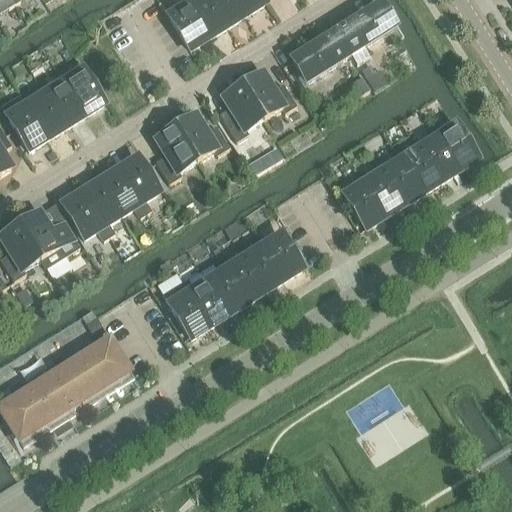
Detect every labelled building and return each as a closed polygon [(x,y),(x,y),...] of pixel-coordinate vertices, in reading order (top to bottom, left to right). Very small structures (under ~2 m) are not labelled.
[(0,0),(0,17),(15,8),(9,0),(0,0)] [(9,0),(15,8),(20,5),(17,0),(9,0)] [(155,0),(135,0),(131,4),(151,29),(168,15),(155,0)] [(169,20),(190,54),(209,42),(182,0),(178,0),(176,2),(182,12),(169,20)] [(191,0),(182,0),(209,42),(228,31),(208,0),(201,0),(194,5),(191,0)] [(208,0),(228,31),(246,19),(233,0),(208,0)] [(233,0),(246,19),(265,7),(260,0),(233,0)] [(381,10),(337,38),(350,59),(394,32),(381,10)] [(306,87),(350,59),(337,38),(293,66),(306,87)] [(63,72),(57,76),(85,120),(104,108),(82,74),(69,83),(63,72)] [(66,132),(85,120),(57,76),(51,80),(57,90),(45,98),(66,132)] [(376,78),(366,84),(373,96),(387,87),(380,76),(376,78)] [(263,124),(263,125),(282,114),(285,118),(297,111),(283,89),(272,95),(261,78),(260,79),(261,80),(244,91),(243,91),(263,124)] [(361,82),(351,88),(359,101),(369,95),(361,82)] [(246,135),(263,124),(243,91),(244,91),(243,89),(223,102),(230,112),(219,119),(237,147),(249,139),(246,135)] [(48,143),(66,132),(45,98),(33,105),(26,95),(20,99),(48,143)] [(29,155),(48,143),(20,99),(15,103),(21,113),(8,121),(29,155)] [(196,166),(196,167),(215,156),(218,160),(230,153),(216,131),(205,137),(194,120),(193,121),(194,122),(177,133),(176,133),(196,166)] [(436,128),(430,132),(458,176),(477,164),(456,130),(443,138),(436,128)] [(0,180),(11,173),(1,157),(12,150),(0,131),(0,180)] [(179,177),(196,166),(176,133),(177,133),(176,131),(156,144),(166,160),(156,167),(170,189),(182,181),(179,177)] [(440,188),(458,176),(430,132),(424,135),(431,146),(418,153),(440,188)] [(400,151),(394,155),(421,199),(440,188),(418,153),(406,161),(400,151)] [(394,169),(382,176),(403,210),(421,199),(394,155),(388,158),(394,169)] [(269,171),(263,160),(249,169),(255,179),(269,171)] [(159,197),(137,163),(118,175),(146,219),(152,215),(145,205),(159,197)] [(385,222),(403,210),(382,176),(369,184),(363,174),(357,178),(385,222)] [(140,223),(146,219),(118,175),(100,186),(121,220),(134,212),(140,223)] [(344,200),(366,234),(385,222),(357,178),(351,181),(358,191),(344,200)] [(109,228),(121,220),(100,186),(82,197),(109,242),(115,238),(109,228)] [(109,242),(82,197),(63,209),(84,243),(97,235),(104,245),(109,242)] [(20,231),(40,263),(47,273),(64,262),(62,258),(74,250),(60,228),(49,235),(39,217),(37,218),(38,220),(21,230),(20,231)] [(23,274),(40,264),(40,263),(20,231),(21,230),(20,229),(0,241),(10,258),(0,264),(14,286),(26,279),(23,274)] [(255,241),(283,285),(302,273),(281,239),(268,248),(261,238),(255,241)] [(256,255),(243,263),(265,297),(283,285),(255,241),(249,245),(256,255)] [(246,308),(265,297),(243,263),(231,271),(224,261),(219,264),(246,308)] [(219,278),(207,286),(228,320),(246,308),(219,264),(213,268),(219,278)] [(89,265),(79,271),(88,285),(98,279),(89,265)] [(169,267),(160,273),(164,280),(174,274),(169,267)] [(210,331),(228,320),(207,286),(194,294),(188,283),(182,287),(210,331)] [(182,287),(163,299),(191,343),(210,331),(182,287)] [(25,292),(16,297),(24,310),(33,305),(25,292)] [(92,315),(83,321),(95,341),(105,335),(92,315)] [(11,406),(0,413),(0,414),(5,423),(14,438),(23,453),(55,433),(58,436),(69,430),(66,426),(98,406),(89,391),(125,369),(110,344),(68,370),(11,406)]
